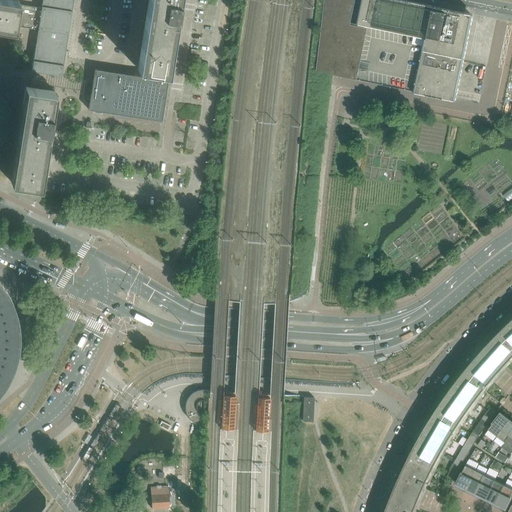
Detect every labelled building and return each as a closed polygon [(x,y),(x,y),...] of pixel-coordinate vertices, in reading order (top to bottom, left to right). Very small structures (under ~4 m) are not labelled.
[(14,26),(18,5),(18,1),(13,0),(2,0),(0,12),(0,27),(14,30),(14,26)] [(61,76),(73,0),(42,0),(41,8),(18,5),(14,26),(38,30),(32,71),(61,76)] [(178,0),(148,0),(147,6),(166,8),(167,1),(178,2),(178,0)] [(399,0),(325,0),(317,70),(452,99),(455,100),(473,15),(470,14),(399,0)] [(180,3),(178,2),(167,1),(166,8),(165,17),(175,18),(177,19),(180,3)] [(165,17),(166,8),(147,6),(145,22),(174,26),(175,18),(165,17)] [(172,42),(173,30),(174,26),(145,22),(142,37),(172,42)] [(169,58),(171,47),(172,42),(142,37),(140,54),(169,58)] [(166,74),(169,58),(140,54),(137,69),(147,71),(156,72),(155,79),(164,80),(165,73),(166,74)] [(163,107),(166,92),(167,88),(166,88),(168,81),(164,80),(155,79),(95,69),(88,110),(142,118),(142,119),(162,122),(164,107),(163,107)] [(52,107),(55,91),(45,90),(46,81),(31,79),(30,87),(25,87),(23,102),(52,107)] [(51,115),(52,107),(23,102),(20,118),(52,123),(53,115),(51,115)] [(393,119),(385,109),(377,116),(380,120),(390,132),(398,125),(393,119)] [(50,131),(52,123),(20,118),(18,134),(47,139),(48,131),(50,131)] [(45,154),(47,139),(18,134),(15,150),(45,154)] [(42,170),(44,159),(45,154),(15,150),(13,166),(42,170)] [(40,186),(42,170),(13,166),(10,182),(29,184),(40,186)] [(0,394),(3,391),(9,382),(13,372),(16,363),(19,352),(20,342),(20,331),(18,321),(16,311),(12,301),(7,292),(1,283),(0,282),(0,394)] [(511,318),(511,319),(498,332),(492,338),(511,356),(511,318)] [(497,373),(511,356),(492,338),(477,354),(462,372),(483,389),(497,373)] [(483,389),(462,372),(450,388),(439,404),(434,411),(423,428),(415,443),(410,452),(403,467),(427,478),(431,480),(438,466),(440,462),(445,452),(452,440),(461,426),(462,424),(468,415),(477,403),(480,398),(486,391),(483,389)] [(202,426),(204,390),(200,390),(197,391),(193,393),(190,395),(188,398),(186,401),(185,405),(185,407),(185,411),(186,414),(188,418),(190,421),(193,422),(193,423),(197,425),(200,426),(202,426)] [(313,421),(314,398),(309,397),(304,397),(302,421),(313,422),(313,421)] [(496,412),(490,407),(487,411),(493,416),(496,412)] [(493,416),(487,411),(484,415),(490,420),(493,416)] [(497,436),(510,420),(500,413),(488,429),(497,436)] [(490,420),(484,415),(483,417),(481,419),(487,424),(489,421),(490,420)] [(487,424),(481,419),(479,423),(478,424),(484,428),(487,424)] [(506,443),(511,434),(511,421),(510,420),(497,436),(506,443)] [(168,431),(170,425),(161,421),(159,426),(168,431)] [(484,428),(478,424),(475,428),(482,432),(484,428)] [(482,432),(475,428),(472,432),(479,436),(482,432)] [(478,438),(479,436),(472,432),(471,434),(470,436),(476,440),(478,438)] [(473,445),(476,440),(470,436),(469,438),(467,441),(473,445)] [(482,449),(486,442),(481,439),(477,446),(482,449)] [(471,449),(473,445),(467,441),(464,445),(471,449)] [(468,453),(471,449),(464,445),(463,446),(462,449),(468,453)] [(477,457),(480,451),(476,448),(472,454),(477,457)] [(468,453),(462,449),(460,452),(459,454),(465,458),(468,453)] [(463,462),(465,458),(459,454),(456,458),(463,462)] [(460,467),(463,462),(456,458),(454,463),(460,467)] [(458,471),(460,467),(454,463),(451,468),(458,471)] [(467,489),(476,470),(465,465),(457,482),(456,483),(467,489)] [(412,511),(419,496),(427,478),(403,467),(401,472),(395,486),(393,490),(385,509),(393,511),(412,511)] [(476,494),(485,475),(476,470),(467,489),(476,494)] [(486,498),(495,480),(485,475),(476,494),(486,498)] [(496,503),(505,485),(495,480),(486,498),(496,503)] [(506,508),(511,495),(511,488),(505,485),(496,503),(506,508)] [(169,507),(168,487),(168,486),(161,487),(161,486),(160,486),(156,486),(156,487),(150,487),(151,508),(169,507)]
